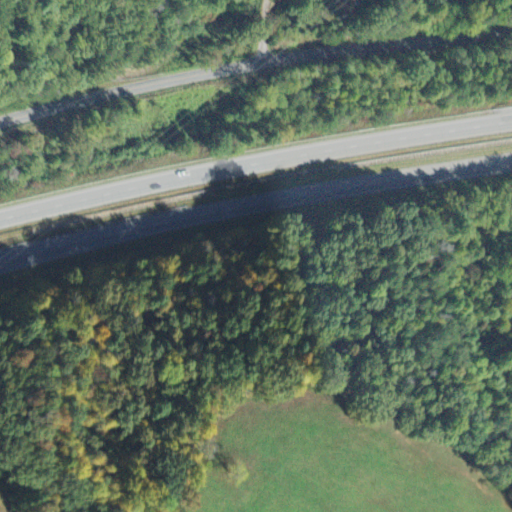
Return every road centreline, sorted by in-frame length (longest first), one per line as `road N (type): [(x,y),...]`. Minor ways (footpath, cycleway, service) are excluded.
road 1 (motorway): [(0,262),(276,200),(511,161)]
road 2 (motorway): [(511,121),(211,172),(0,219)]
road 3 (residential): [(0,122),(301,57),(511,34)]
